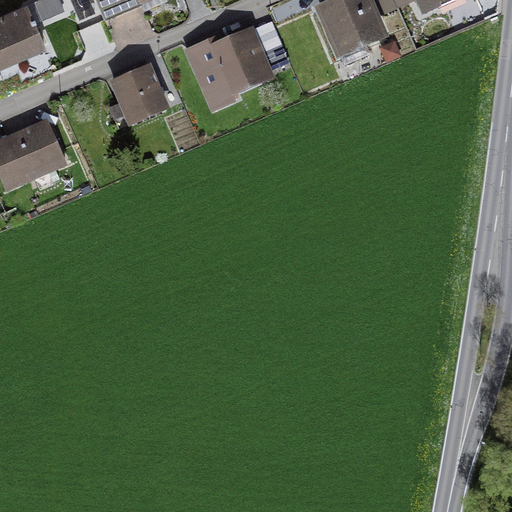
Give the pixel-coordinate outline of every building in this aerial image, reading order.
[(71,0),(58,0),(41,8),(49,25),(77,13),(71,0)] [(377,0),(352,0),(324,12),(346,63),(395,42),(377,0)] [(471,0),(422,0),(430,18),(471,0)] [(35,11),(0,26),(0,59),(8,77),(55,56),(35,11)] [(258,33),(208,56),(230,105),(280,82),(258,33)] [(158,69),(119,85),(139,131),(176,115),(158,69)] [(55,124),(0,147),(0,165),(13,196),(75,169),(55,124)]
